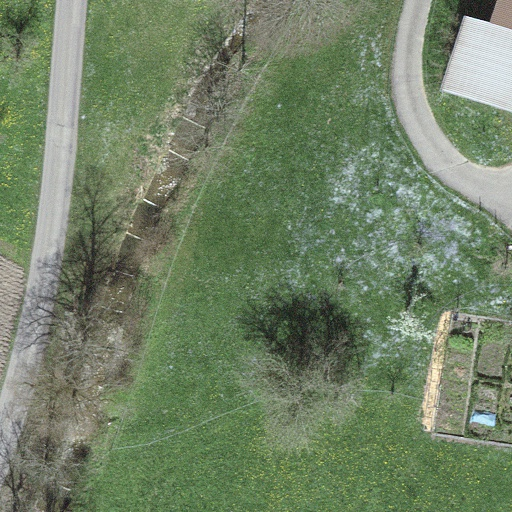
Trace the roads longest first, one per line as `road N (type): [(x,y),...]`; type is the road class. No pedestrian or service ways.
road 1 (track): [(0,449),(39,319),(71,0)]
road 2 (track): [(506,197),(472,192),(420,134),(405,62),(415,0)]
